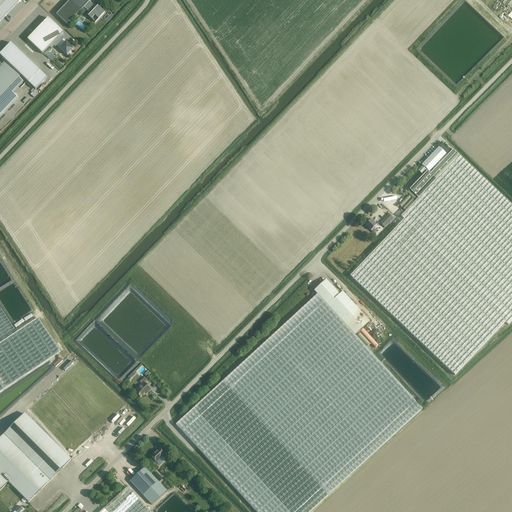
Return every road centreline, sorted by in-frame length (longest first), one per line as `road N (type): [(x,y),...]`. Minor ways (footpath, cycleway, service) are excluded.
road 1 (unclassified): [(64,511),(511,60)]
road 2 (unclassified): [(0,157),(147,0)]
